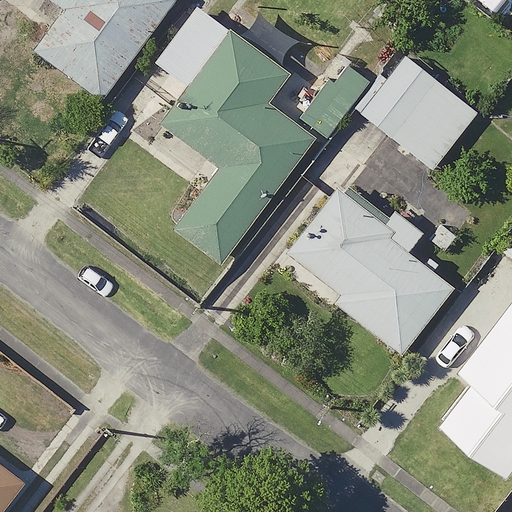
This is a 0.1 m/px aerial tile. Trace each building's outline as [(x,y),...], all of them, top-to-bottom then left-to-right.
[(154,0),(46,0),(50,3),(19,44),(85,93),(154,0)] [(273,70),(184,5),(145,59),(177,83),(149,120),(204,160),(158,223),(207,258),(298,134),(251,100),(273,70)] [(358,76),(322,48),(280,104),(316,132),(358,76)] [(465,109),(389,48),(344,105),(420,165),(465,109)] [(368,219),(325,184),(269,254),(386,348),(438,284),(392,247),(408,228),(379,205),(368,219)] [(511,216),(490,245),(511,262),(511,216)] [(511,454),(511,298),(423,417),(498,473),(511,454)] [(0,485),(9,473),(0,466),(0,485)]
